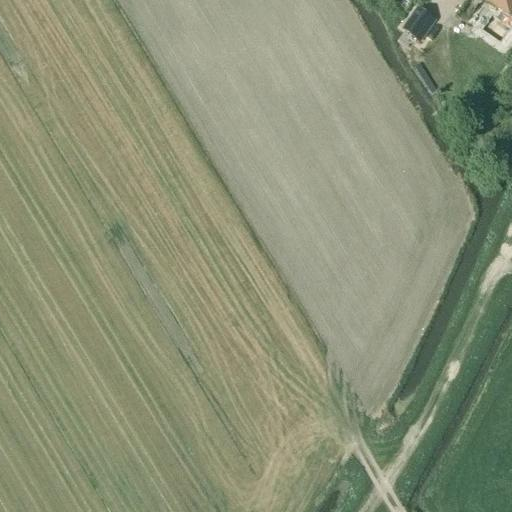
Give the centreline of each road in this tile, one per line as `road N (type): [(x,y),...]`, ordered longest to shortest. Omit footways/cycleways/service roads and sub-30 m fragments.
road 1 (track): [(52,0),(302,386),(397,511)]
road 2 (track): [(501,263),(463,346),(366,511)]
